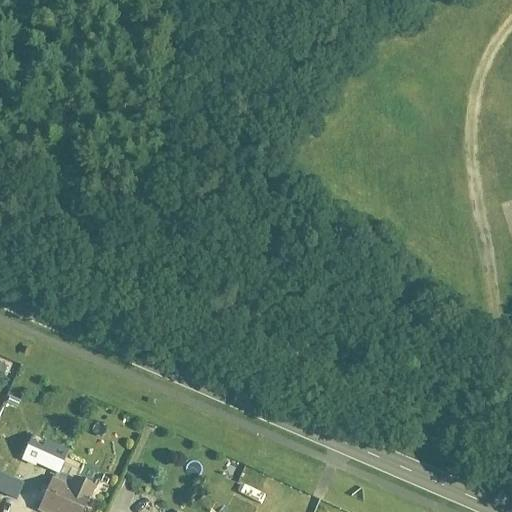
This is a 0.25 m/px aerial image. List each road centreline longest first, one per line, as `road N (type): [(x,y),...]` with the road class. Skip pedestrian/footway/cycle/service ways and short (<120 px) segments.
road 1 (secondary): [(503,511),(0,294)]
road 2 (track): [(511,351),(479,213),(472,111),(511,15)]
